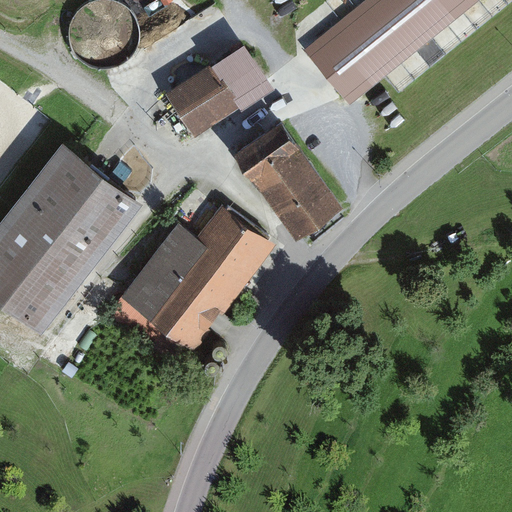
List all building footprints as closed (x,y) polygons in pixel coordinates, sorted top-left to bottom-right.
[(367,0),(305,51),(349,105),(478,0),(367,0)] [(244,47),(167,97),(196,141),(273,92),(244,47)] [(300,245),(345,212),(281,125),(236,158),(300,245)] [(62,145),(0,226),(0,303),(42,336),(142,206),(62,145)] [(195,353),(275,245),(223,206),(198,239),(179,225),(123,300),(111,316),(157,351),(169,334),(195,353)]
